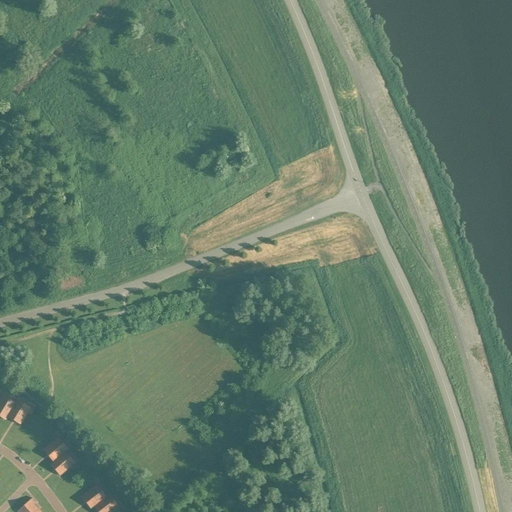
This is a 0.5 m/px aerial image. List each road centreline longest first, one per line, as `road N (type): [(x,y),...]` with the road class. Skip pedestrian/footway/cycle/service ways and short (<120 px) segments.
road 1 (unclassified): [(0,322),(127,287),(361,193)]
road 2 (tertiary): [(480,511),(442,379),(361,193)]
road 3 (track): [(167,272),(183,220),(255,181),(261,170),(176,0)]
road 4 (tertiary): [(361,193),(297,16)]
road 5 (track): [(180,248),(282,193),(291,185),(288,163)]
